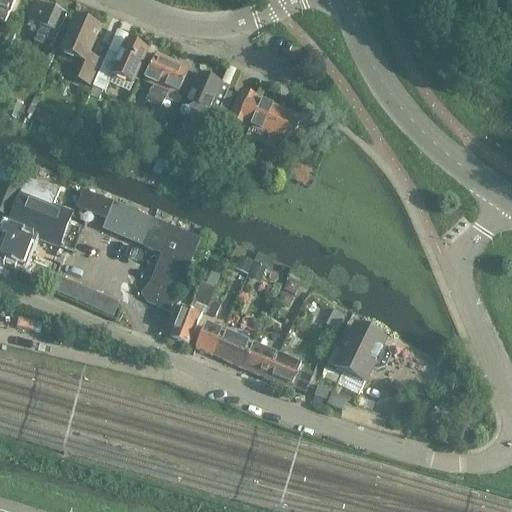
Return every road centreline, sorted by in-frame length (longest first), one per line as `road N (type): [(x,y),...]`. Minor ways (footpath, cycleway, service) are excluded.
road 1 (unclassified): [(511,454),(477,465),(416,458),(0,288)]
road 2 (tertiary): [(511,202),(403,113),(377,77),(343,0)]
road 3 (tertiary): [(300,0),(189,33),(112,0)]
road 4 (unclassified): [(511,413),(448,271)]
